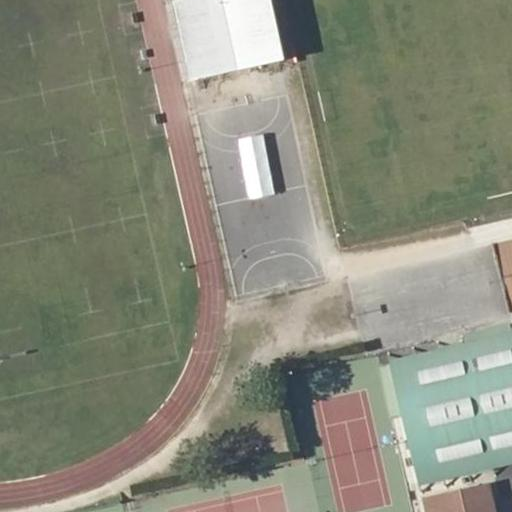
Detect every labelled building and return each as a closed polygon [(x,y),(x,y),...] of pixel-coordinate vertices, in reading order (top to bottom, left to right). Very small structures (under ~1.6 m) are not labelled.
[(192,82),(285,60),(271,0),(182,0),(175,2),(192,82)] [(511,241),(493,246),(508,312),(511,310),(511,241)] [(421,485),(511,463),(511,337),(393,366),(421,485)] [(492,500),(489,488),(477,491),(492,500)] [(494,511),(492,500),(477,491),(432,503),(433,511),(494,511)]
